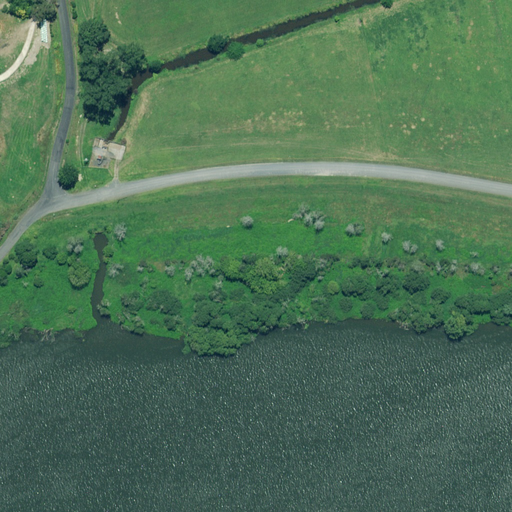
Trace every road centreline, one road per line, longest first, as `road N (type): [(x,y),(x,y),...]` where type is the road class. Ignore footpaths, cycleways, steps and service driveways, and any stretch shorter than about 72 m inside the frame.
road 1 (unclassified): [(53,204),(267,168),(436,176),(511,191)]
road 2 (unclassified): [(59,0),(70,85),(53,204)]
